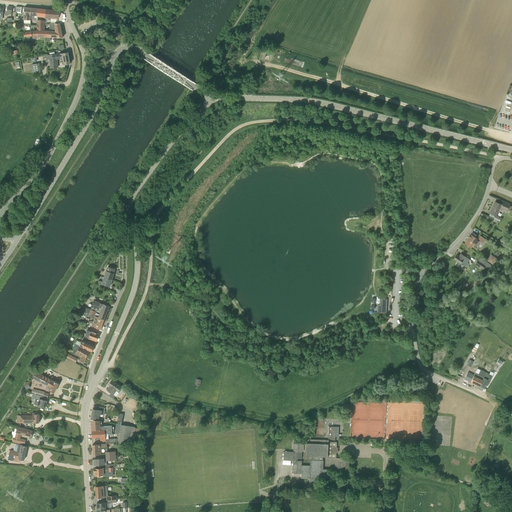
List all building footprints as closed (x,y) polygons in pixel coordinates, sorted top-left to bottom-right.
[(45,20),(45,9),(37,8),(37,20),(44,20),(45,20)] [(58,18),(59,11),(46,9),(45,9),(45,20),(44,20),(44,23),(58,23),(58,18)] [(59,23),(58,23),(44,23),(44,20),(37,20),(37,21),(37,25),(37,31),(46,30),(46,37),(47,37),(52,38),(57,38),(57,37),(62,37),(60,23),(59,23)] [(70,64),(68,52),(58,53),(52,54),(52,55),(44,56),(45,61),(50,60),(50,68),(54,68),(58,68),(57,59),(63,58),(64,64),(70,64)] [(502,203),(495,200),(489,213),(490,213),(488,216),(500,221),(502,217),(497,216),(499,208),(507,212),(510,203),(503,200),(502,203)] [(476,238),(471,234),(467,239),(468,239),(465,244),(471,248),(474,244),(477,246),(481,241),(483,243),(485,239),(479,234),(476,238)] [(465,257),(461,254),(459,256),(456,254),(454,258),(457,260),(456,261),(457,264),(462,268),(466,262),(467,263),(468,264),(471,261),(469,260),(469,259),(465,257)] [(491,254),(487,260),(495,265),(497,261),(495,260),(497,258),(491,254)] [(489,268),(492,264),(480,257),(475,264),(483,269),(486,265),(489,268)] [(113,273),(114,270),(108,268),(107,270),(106,270),(104,277),(112,279),(114,273),(113,273)] [(110,286),(112,279),(104,277),(102,282),(98,280),(96,284),(102,286),(103,284),(110,286)] [(103,304),(94,300),(91,309),(96,311),(100,313),(98,316),(95,315),(95,316),(103,319),(109,306),(103,304)] [(103,319),(95,316),(93,321),(91,320),(89,321),(88,324),(92,325),(92,326),(100,329),(103,319)] [(94,331),(88,328),(87,330),(84,336),(96,341),(99,334),(93,332),(94,331)] [(82,340),(81,342),(79,345),(90,350),(91,351),(92,351),(93,350),(93,349),(93,348),(94,346),(82,340)] [(79,345),(79,346),(76,352),(81,355),(81,356),(79,360),(83,362),(85,358),(90,350),(79,345)] [(78,358),(68,354),(66,357),(76,362),(78,358)] [(488,386),(492,376),(486,373),(486,372),(485,372),(481,370),(480,370),(477,368),(474,375),(468,372),(465,379),(479,385),(480,386),(485,388),(486,385),(488,386)] [(46,388),(49,390),(53,392),(58,383),(51,379),(35,371),(31,378),(42,383),(47,386),(46,388)] [(118,392),(121,387),(111,380),(108,385),(110,386),(107,390),(111,393),(109,396),(113,399),(115,396),(113,394),(116,390),(118,392)] [(45,407),(47,400),(43,400),(44,397),(43,396),(36,395),(35,394),(32,394),(31,397),(35,398),(34,404),(45,407)] [(104,415),(105,411),(93,408),(91,419),(98,420),(99,414),(104,415)] [(39,423),(39,414),(32,414),(32,415),(19,415),(17,415),(17,421),(19,422),(34,423),(34,422),(39,423)] [(101,421),(98,420),(91,419),(92,436),(96,435),(96,433),(104,433),(105,434),(105,433),(108,433),(108,434),(113,434),(113,432),(115,432),(114,425),(113,426),(113,424),(101,425),(101,424),(103,424),(102,421),(101,421)] [(132,442),(135,427),(121,424),(117,423),(115,433),(121,432),(120,438),(119,442),(132,442)] [(338,436),(339,426),(331,426),(331,427),(329,426),(328,439),(332,439),(332,440),(335,440),(335,436),(338,436)] [(31,436),(33,431),(18,427),(16,432),(17,432),(15,437),(14,437),(13,441),(25,443),(26,440),(20,439),(21,433),(31,436)] [(105,434),(104,433),(96,433),(96,435),(92,436),(92,438),(100,437),(101,441),(105,440),(106,443),(119,442),(120,438),(105,439),(105,434)] [(336,447),(337,442),(328,442),(328,440),(310,439),(310,443),(307,443),(306,455),(310,456),(310,460),(322,460),(323,456),(327,456),(327,457),(336,458),(336,452),(338,452),(338,447),(336,447)] [(21,445),(18,444),(17,452),(9,450),(7,456),(8,456),(7,459),(19,462),(20,459),(24,460),(27,446),(21,445)] [(93,455),(101,454),(100,444),(93,445),(93,455)] [(303,444),(294,444),(293,451),(284,451),(284,460),(293,461),(292,474),(301,474),(301,479),(309,479),(309,481),(319,482),(319,479),(327,479),(327,469),(323,470),(323,461),(310,460),(310,466),(302,466),(302,461),(298,461),(298,459),(302,459),(303,444)] [(115,459),(115,455),(106,456),(106,458),(104,458),(94,458),(94,459),(95,459),(95,465),(104,465),(115,464),(113,464),(113,463),(106,463),(106,460),(115,459)] [(104,471),(113,471),(113,467),(115,467),(115,464),(104,465),(104,467),(94,468),(95,471),(95,472),(94,472),(94,474),(95,474),(95,475),(104,475),(104,471)] [(96,498),(104,497),(103,485),(96,486),(96,498)]
